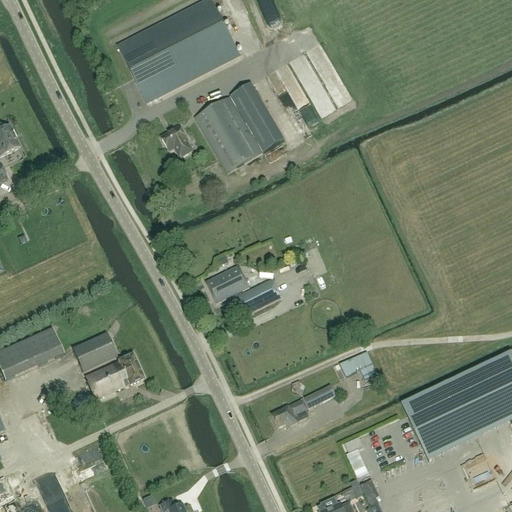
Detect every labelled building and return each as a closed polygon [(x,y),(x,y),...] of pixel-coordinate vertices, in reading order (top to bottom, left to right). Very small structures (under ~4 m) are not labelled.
[(146,105),(239,57),(210,1),(117,48),(146,105)] [(322,115),(351,100),(317,31),(303,38),(309,50),(292,58),(316,105),(307,110),(311,116),(320,112),(322,115)] [(270,66),(275,78),(282,76),(278,63),(270,66)] [(284,142),(251,86),(194,119),(227,175),(284,142)] [(0,184),(7,181),(0,165),(0,159),(19,150),(9,128),(0,132),(0,184)] [(179,128),(161,139),(169,153),(174,150),(180,159),(192,152),(186,142),(187,142),(179,128)] [(0,218),(9,214),(5,206),(0,208),(0,218)] [(249,290),(239,268),(206,284),(216,306),(234,297),(244,318),(280,301),(272,283),(243,297),(242,294),(249,290)] [(52,330),(2,352),(0,353),(0,372),(4,382),(64,355),(52,330)] [(106,335),(72,351),(83,374),(117,358),(106,335)] [(367,357),(360,359),(358,354),(347,358),(351,369),(369,363),(367,357)] [(511,355),(402,407),(428,463),(511,423),(511,355)] [(128,386),(129,387),(143,381),(132,356),(118,362),(118,363),(85,378),(95,401),(128,386)] [(330,388),(304,401),(309,411),(335,398),(330,388)] [(297,424),(294,418),(308,411),(303,401),(271,416),(277,430),(290,424),(291,427),(297,424)] [(48,438),(43,407),(31,409),(33,417),(32,418),(36,440),(48,438)] [(0,481),(0,504),(11,500),(3,481),(0,481)] [(381,511),(376,500),(379,499),(371,482),(360,487),(370,509),(375,507),(375,508),(367,511),(381,511)] [(142,499),(144,505),(152,502),(150,495),(142,499)] [(25,500),(29,511),(42,511),(36,496),(25,500)] [(321,506),(323,511),(353,511),(350,505),(342,509),(340,504),(337,506),(334,500),(321,506)] [(184,511),(181,505),(174,508),(171,501),(159,507),(161,511),(167,511),(168,511),(184,511)] [(0,511),(23,511),(19,502),(0,509),(0,511)]
